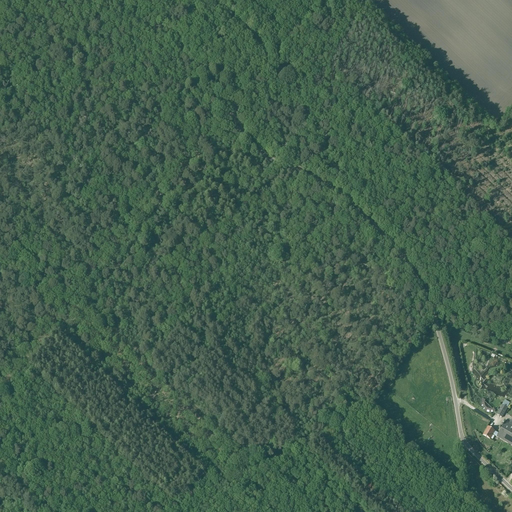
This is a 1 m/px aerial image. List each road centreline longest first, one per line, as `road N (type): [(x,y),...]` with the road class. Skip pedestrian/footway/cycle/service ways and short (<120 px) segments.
road 1 (unclassified): [(430,306),(401,255),(352,204),(265,155),(235,119),(240,92),(317,0)]
road 2 (track): [(228,108),(0,388)]
road 3 (unclassified): [(511,489),(461,437),(430,306)]
